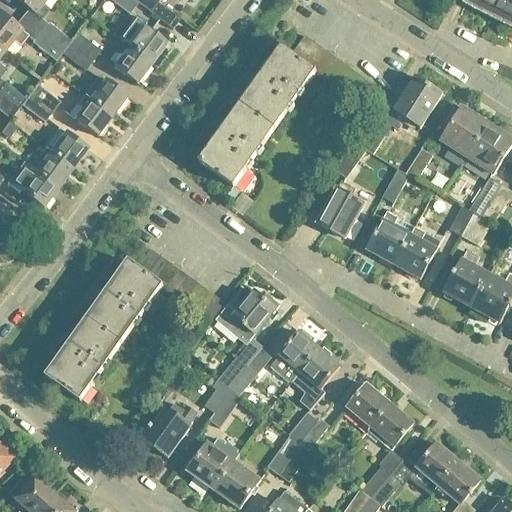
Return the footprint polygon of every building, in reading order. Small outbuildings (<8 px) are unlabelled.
[(15,0),(40,20),(48,11),(42,6),(46,0),(15,0)] [(137,4),(131,0),(109,0),(129,15),(137,4)] [(493,14),(500,0),(469,0),(469,2),(470,3),(493,14)] [(511,0),(500,0),(493,14),(511,23),(511,0)] [(180,19),(158,3),(151,13),(173,30),(180,19)] [(27,38),(22,33),(0,15),(0,49),(5,53),(13,42),(20,47),(27,38)] [(166,47),(167,46),(144,28),(145,26),(136,19),(127,31),(120,26),(113,36),(123,44),(123,43),(153,65),(166,47)] [(71,42),(60,33),(48,23),(40,33),(63,52),(71,42)] [(63,52),(40,33),(32,44),(55,62),(63,52)] [(100,52),(78,35),(70,45),(93,62),(100,52)] [(301,61),(314,43),(305,36),(292,54),(301,61)] [(139,83),(152,66),(153,65),(123,43),(123,44),(116,52),(117,53),(118,52),(123,56),(116,66),(116,65),(114,67),(138,85),(139,84),(139,83)] [(310,67),(323,49),(314,43),(301,61),(310,67)] [(93,62),(70,45),(63,55),(85,72),(93,62)] [(275,130),(295,101),(316,72),(310,67),(301,61),(292,54),(282,47),(261,76),(240,105),(275,130)] [(319,75),(333,56),(323,49),(310,67),(316,72),(319,75)] [(329,81),(342,62),(333,56),(319,75),(329,81)] [(338,88),(351,69),(342,62),(329,81),(338,88)] [(347,94),(360,75),(351,69),(338,88),(347,94)] [(356,101),(370,82),(360,75),(347,94),(356,101)] [(128,98),(104,80),(99,76),(84,95),(113,118),(114,117),(113,117),(127,100),(128,98)] [(417,80),(418,79),(416,78),(394,113),(420,130),(443,95),(442,94),(441,95),(417,80)] [(26,101),(2,82),(0,85),(0,96),(18,111),(26,101)] [(366,107),(379,88),(370,82),(356,101),(366,107)] [(61,103),(38,87),(31,97),(53,114),(61,103)] [(375,114),(388,95),(379,88),(366,107),(375,114)] [(99,136),(112,118),(113,118),(84,95),(77,104),(78,105),(84,109),(77,118),(76,118),(75,120),(98,138),(100,136),(99,136)] [(18,111),(0,96),(0,112),(10,121),(18,111)] [(53,114),(31,97),(23,107),(45,124),(53,114)] [(235,187),(275,130),(240,105),(219,134),(199,163),(233,188),(235,187)] [(467,159),(489,125),(462,108),(440,142),(442,143),(467,159)] [(371,121),(370,121),(354,143),(366,152),(373,156),(388,134),(383,131),(371,122),(371,121)] [(9,140),(18,128),(10,122),(1,134),(9,140)] [(493,177),(511,147),(511,140),(489,125),(467,159),(492,175),(492,176),(493,177)] [(88,151),(65,133),(63,135),(64,135),(57,144),(52,140),(51,139),(44,148),(73,170),(86,153),(87,153),(88,151)] [(346,180),(366,152),(354,143),(334,172),(346,180)] [(73,170),(44,148),(38,157),(39,158),(45,161),(37,171),(31,166),(30,168),(59,190),(60,188),(73,171),(74,170),(73,170)] [(421,150),(406,175),(409,177),(417,182),(432,156),(421,150)] [(58,190),(59,190),(30,168),(24,163),(7,186),(19,195),(21,192),(44,209),(45,208),(58,190)] [(393,205),(409,177),(406,175),(398,171),(382,199),(393,205)] [(480,219),(496,193),(497,194),(502,186),(490,179),(469,212),(474,215),(480,219)] [(346,241),(365,206),(352,199),(357,191),(342,183),(318,225),(346,241)] [(494,226),(511,196),(511,191),(502,186),(497,194),(482,219),(494,226)] [(233,188),(230,193),(236,197),(240,191),(235,187),(233,188)] [(474,215),(469,212),(462,209),(449,231),(460,238),(474,215)] [(393,267),(414,229),(387,214),(366,252),(367,253),(368,253),(393,267)] [(492,226),(480,219),(474,216),(461,238),(480,248),(492,226)] [(420,282),(437,251),(441,244),(414,229),(393,267),(419,281),(418,281),(420,282)] [(147,277),(160,258),(151,251),(138,270),(147,277)] [(471,310),(490,276),(475,268),(479,260),(480,261),(480,259),(468,252),(463,261),(462,260),(455,273),(454,272),(452,276),(453,277),(443,295),(471,310)] [(156,283),(169,265),(160,258),(147,277),(156,283)] [(121,346),(142,317),(163,288),(156,283),(147,277),(138,270),(128,263),(107,292),(86,321),(121,346)] [(165,290),(179,271),(169,265),(156,283),(163,288),(165,290)] [(175,297),(188,278),(179,271),(165,290),(175,297)] [(511,304),(511,305),(511,303),(511,276),(510,278),(506,285),(490,276),(471,310),(499,326),(509,309),(510,309),(511,306),(511,304)] [(184,303),(197,285),(188,278),(175,297),(184,303)] [(193,310),(206,291),(197,285),(184,303),(193,310)] [(202,317),(215,298),(206,291),(193,310),(202,317)] [(253,293),(254,294),(237,314),(228,306),(216,321),(218,323),(217,324),(237,341),(238,340),(247,347),(275,313),(276,313),(277,312),(276,311),(279,307),(266,296),(263,300),(254,292),(253,293)] [(211,323),(225,305),(215,298),(202,317),(211,323)] [(79,404),(121,346),(86,321),(66,350),(45,379),(79,404)] [(292,385),(300,376),(320,352),(310,343),(312,341),(303,334),(301,336),(299,334),(271,368),(292,385)] [(322,391),(340,369),(329,360),(332,358),(324,351),(322,353),(320,352),(300,376),(310,385),(300,403),(311,412),(325,394),(322,391)] [(228,370),(227,369),(226,372),(219,380),(217,381),(217,382),(228,391),(247,367),(237,359),(236,359),(228,370)] [(239,397),(246,389),(246,390),(247,389),(247,388),(256,377),(257,377),(258,375),(247,367),(228,391),(230,392),(239,399),(239,397)] [(230,392),(228,391),(217,382),(212,389),(216,392),(204,408),(214,415),(230,392)] [(370,429),(389,406),(368,389),(368,388),(366,386),(347,409),(370,429)] [(241,401),(239,399),(230,392),(214,415),(209,421),(220,429),(241,401)] [(168,460),(191,428),(188,426),(196,415),(186,408),(183,412),(174,405),(168,412),(165,410),(152,427),(150,426),(148,429),(150,431),(142,441),(168,460)] [(392,453),(414,426),(412,425),(389,406),(370,429),(367,432),(392,453)] [(300,447),(318,423),(307,415),(298,427),(297,426),(295,428),(296,428),(290,436),(289,436),(288,437),(289,438),(300,447)] [(309,453),(329,428),(319,420),(318,423),(300,447),(309,453)] [(278,477),(300,447),(289,438),(267,469),(278,477)] [(214,492),(236,461),(239,455),(237,454),(239,452),(227,443),(225,445),(218,440),(212,448),(208,445),(187,473),(214,492)] [(436,491),(459,464),(437,445),(416,470),(436,487),(434,490),(436,491)] [(0,471),(10,460),(8,458),(11,455),(3,447),(0,449),(0,471)] [(288,484),(311,454),(309,453),(300,447),(278,477),(288,484)] [(240,511),(261,482),(240,468),(242,465),(236,461),(214,492),(240,511)] [(472,493),(481,482),(459,464),(436,491),(438,493),(440,490),(460,507),(469,496),(470,497),(473,494),(472,493)] [(371,499),(390,476),(381,468),(361,492),(371,499)] [(382,510),(402,485),(390,476),(371,499),(381,507),(380,508),(382,510)] [(38,511),(52,497),(33,480),(26,487),(20,482),(8,495),(14,500),(14,501),(23,509),(19,511),(38,511)] [(361,511),(371,499),(361,492),(361,493),(360,492),(345,511),(311,511),(308,510),(306,511),(361,511)] [(306,511),(308,510),(284,493),(270,511),(306,511)] [(68,511),(62,506),(64,504),(56,497),(54,499),(52,497),(38,511),(68,511)] [(377,511),(380,508),(381,507),(371,499),(361,511),(377,511)] [(511,511),(511,507),(505,502),(495,511),(511,511)]
